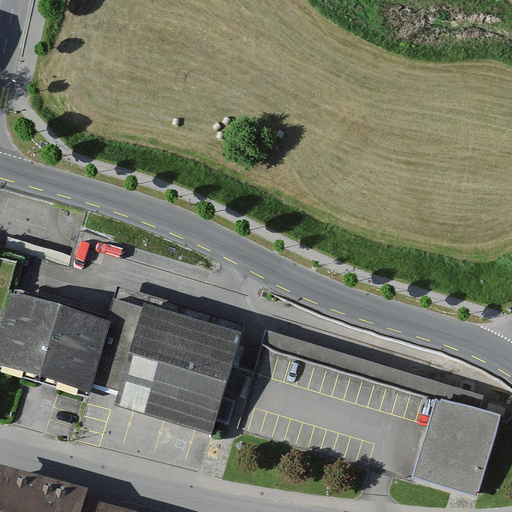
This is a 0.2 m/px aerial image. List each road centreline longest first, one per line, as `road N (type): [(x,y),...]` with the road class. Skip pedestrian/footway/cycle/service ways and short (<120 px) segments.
road 1 (tertiary): [(0,166),(175,222),(294,282),(504,360)]
road 2 (residential): [(252,511),(0,452)]
road 3 (unknown): [(35,254),(141,282),(214,289),(260,264)]
